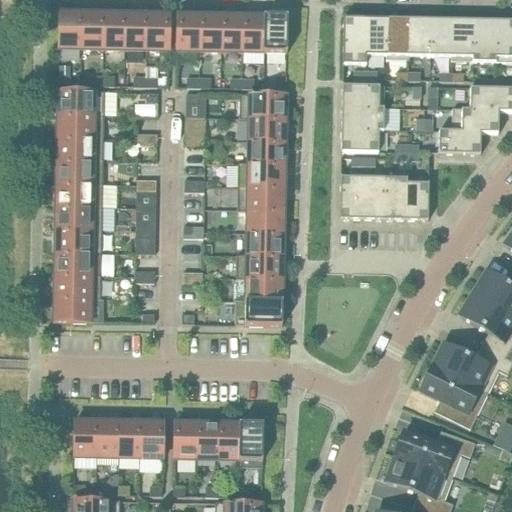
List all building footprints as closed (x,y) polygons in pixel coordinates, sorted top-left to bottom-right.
[(58,52),(80,52),(81,15),(59,15),(58,52)] [(102,52),(103,15),(81,15),(80,52),(102,52)] [(124,53),(125,16),(103,15),(102,52),(124,53)] [(146,53),(146,16),(125,16),(124,53),(146,53)] [(168,54),(169,16),(146,16),(146,53),(168,54)] [(198,54),(199,17),(177,17),(176,54),(198,54)] [(198,54),(220,55),(221,18),(199,17),(198,54)] [(242,55),(243,18),(221,18),(220,55),(242,55)] [(242,55),(264,55),(264,18),(243,18),(242,55)] [(287,19),(264,18),(264,55),(286,56),(287,19)] [(343,20),(343,26),(342,67),(343,67),(343,66),(365,67),(366,57),(366,20),(343,20)] [(385,57),(386,20),(366,20),(366,57),(385,57)] [(386,20),(385,57),(385,62),(409,63),(409,58),(410,21),(386,20)] [(409,58),(430,58),(430,21),(410,21),(409,58)] [(430,21),(430,58),(450,59),(451,22),(430,21)] [(450,64),(473,64),(473,22),(451,22),(450,59),(450,64)] [(495,22),(473,22),(473,64),(494,64),(495,22)] [(511,22),(495,22),(494,64),(511,64),(511,22)] [(58,76),(58,87),(69,87),(70,76),(69,76),(69,66),(59,66),(59,76),(58,76)] [(352,82),(364,82),(364,73),(352,73),(352,82)] [(377,73),(364,73),(364,82),(377,82),(377,73)] [(395,82),(407,83),(407,74),(395,74),(395,82)] [(420,74),(407,74),(407,83),(420,83),(420,74)] [(451,75),(438,74),(438,83),(450,84),(451,75)] [(463,84),(463,75),(451,75),(450,84),(463,84)] [(102,78),(90,78),(90,88),(102,88),(102,78)] [(114,79),(102,78),(102,88),(114,89),(114,79)] [(133,89),(145,89),(145,79),(133,79),(133,89)] [(157,80),(145,79),(145,89),(157,89),(157,80)] [(198,90),(198,80),(186,80),(186,90),(198,90)] [(198,80),(198,90),(210,90),(210,80),(198,80)] [(242,81),(230,81),(229,91),(241,91),(242,81)] [(253,81),(242,81),(241,91),(253,91),(253,81)] [(482,81),(482,90),(494,90),(494,81),(482,81)] [(506,90),(506,82),(494,81),(494,90),(506,90)] [(285,91),(285,82),(274,82),(274,91),(285,91)] [(342,87),(341,110),(383,111),(384,88),(343,87),(342,87)] [(412,89),(412,101),(420,101),(420,89),(412,89)] [(428,89),(428,101),(436,101),(436,89),(428,89)] [(469,90),(469,111),(498,114),(511,113),(511,90),(506,90),(494,90),(482,90),(469,90)] [(57,118),(104,118),(104,95),(57,94),(57,118)] [(145,95),(145,105),(157,106),(157,96),(145,95)] [(197,106),(197,96),(185,96),(185,106),(197,106)] [(285,98),(239,97),(238,121),(285,122),(285,98)] [(341,132),(378,133),(383,133),(383,111),(341,110),(341,132)] [(498,136),(498,114),(469,111),(451,111),(451,133),(480,135),(497,135),(497,136),(498,136)] [(57,118),(56,140),(103,141),(104,118),(57,118)] [(248,122),(247,144),(285,145),(285,122),(238,121),(238,122),(248,122)] [(423,133),(423,121),(415,121),(415,133),(423,133)] [(423,121),(423,133),(431,133),(431,121),(423,121)] [(378,133),(341,132),(340,155),(341,155),(341,154),(378,155),(378,133)] [(480,157),(480,135),(451,133),(438,133),(438,156),(480,157)] [(137,136),(136,148),(146,148),(147,136),(137,136)] [(147,136),(146,148),(156,148),(157,136),(147,136)] [(184,149),(194,149),(195,137),(185,137),(184,149)] [(205,137),(195,137),(194,149),(204,149),(205,137)] [(56,140),(56,163),(103,164),(103,141),(56,140)] [(238,166),(237,167),(284,167),(285,145),(247,144),(247,166),(238,166)] [(406,147),(394,147),(394,155),(406,155),(406,147)] [(406,147),(406,155),(418,155),(418,147),(406,147)] [(406,155),(394,155),(394,163),(406,163),(406,155)] [(418,163),(418,155),(406,155),(406,163),(418,163)] [(351,160),(350,168),(362,168),(363,160),(351,160)] [(363,160),(362,168),(374,169),(375,161),(363,160)] [(56,163),(56,186),(102,187),(103,164),(56,163)] [(237,167),(237,190),(284,190),(284,167),(237,167)] [(340,178),(339,221),(361,221),(362,179),(341,179),(341,178),(340,178)] [(362,179),(361,221),(383,222),(384,180),(362,179)] [(383,222),(405,222),(405,185),(405,180),(384,180),(383,222)] [(136,182),(136,194),(146,194),(146,182),(136,182)] [(146,182),(146,194),(156,194),(156,182),(146,182)] [(184,183),(184,195),(194,195),(194,183),(184,183)] [(204,183),(194,183),(194,195),(204,195),(204,183)] [(405,222),(427,223),(428,185),(427,185),(427,186),(405,185),(405,222)] [(102,187),(56,186),(55,209),(102,210),(102,187)] [(237,190),(237,213),(283,214),(284,190),(237,190)] [(202,224),(203,198),(184,197),(184,224),(202,224)] [(55,209),(55,232),(101,233),(102,210),(55,209)] [(246,214),(246,236),(283,236),(283,214),(237,213),(237,214),(246,214)] [(135,228),(135,240),(145,240),(145,228),(135,228)] [(145,228),(145,240),(155,240),(155,228),(145,228)] [(183,229),(183,241),(193,241),(193,229),(183,229)] [(203,229),(193,229),(193,241),(203,241),(203,229)] [(55,232),(54,255),(101,256),(101,233),(55,232)] [(236,257),(236,258),(283,259),(283,236),(246,236),(245,258),(236,257)] [(101,256),(54,255),(54,278),(101,279),(101,256)] [(283,259),(236,258),(235,281),(282,282),(283,259)] [(134,273),(134,285),(144,286),(144,274),(134,273)] [(144,274),(144,286),(154,286),(154,274),(144,274)] [(182,274),(182,286),(192,286),(192,274),(182,274)] [(202,274),(192,274),(192,286),(202,287),(202,274)] [(511,289),(486,274),(473,296),(511,320),(511,289)] [(54,278),(53,301),(100,301),(101,279),(54,278)] [(282,305),(282,282),(235,281),(235,282),(245,282),(245,304),(282,305)] [(480,348),(504,361),(505,361),(511,348),(511,320),(473,296),(459,318),(488,336),(480,348)] [(53,324),(90,325),(91,302),(100,302),(100,301),(53,301),(53,324)] [(282,305),(245,304),(235,304),(235,328),(281,329),(282,305)] [(141,325),(152,325),(152,316),(141,316),(141,325)] [(182,326),(193,326),(193,317),(182,317),(182,326)] [(506,379),(511,366),(511,365),(480,348),(474,361),(444,346),(432,369),(431,369),(487,397),(498,374),(506,379)] [(487,397),(431,369),(420,393),(439,402),(433,415),(469,433),(487,397)] [(74,423),(73,460),(96,460),(97,423),(74,423)] [(118,461),(118,424),(97,423),(96,460),(118,461)] [(139,461),(140,424),(118,424),(118,461),(139,461)] [(162,462),(163,424),(140,424),(139,461),(162,462)] [(196,462),(196,425),(174,425),(173,462),(196,462)] [(218,425),(196,425),(196,462),(217,463),(218,425)] [(217,463),(239,463),(240,426),(218,425),(217,463)] [(262,463),(262,426),(240,426),(239,463),(239,470),(262,470),(262,463)] [(474,446),(440,434),(435,447),(403,435),(393,459),(452,480),(460,457),(469,461),(474,446)] [(492,447),(508,455),(511,446),(511,443),(497,436),(492,447)] [(511,459),(511,456),(506,454),(501,452),(497,461),(502,463),(509,466),(511,459)] [(393,459),(393,460),(394,460),(385,484),(417,496),(412,509),(421,511),(450,511),(452,507),(443,504),(452,480),(393,459)] [(74,487),(74,495),(85,496),(85,487),(74,487)] [(105,487),(105,497),(117,498),(117,487),(105,487)] [(117,487),(117,498),(129,498),(129,488),(117,487)] [(161,498),(161,488),(149,488),(149,498),(161,498)] [(173,489),(172,499),(184,499),(185,489),(173,489)] [(205,489),(205,499),(217,499),(217,489),(205,489)] [(217,489),(217,499),(229,500),(229,490),(217,489)] [(249,490),(249,500),(261,500),(261,490),(249,490)] [(496,503),(498,498),(488,494),(486,501),(495,504),(496,503)] [(119,511),(119,503),(73,503),(72,511),(119,511)]
